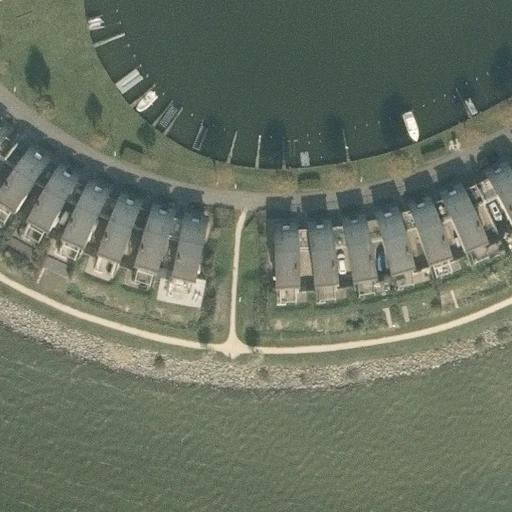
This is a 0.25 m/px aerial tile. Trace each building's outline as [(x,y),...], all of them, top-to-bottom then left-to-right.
[(0,203),(17,215),(49,167),(48,166),(47,167),(33,158),(26,169),(23,167),(0,200),(0,203)] [(505,172),(490,180),(496,191),(493,193),(511,229),(511,182),(506,170),(505,171),(505,172)] [(52,186),(31,223),(50,234),(78,184),(77,183),(76,185),(61,176),(55,188),(52,186)] [(83,202),(65,241),(85,250),(109,198),(108,198),(107,199),(92,192),(86,203),(83,202)] [(464,253),(484,245),(467,205),(463,207),(458,195),(443,202),(442,201),(441,201),(464,253)] [(121,264),(141,210),(140,210),(139,211),(123,205),(119,217),(115,216),(100,256),(121,264)] [(428,266),(448,259),(435,219),(431,220),(427,208),(411,213),(410,212),(409,212),(428,266)] [(149,227),(137,268),(158,274),(174,219),(173,219),(172,220),(156,215),(152,228),(149,227)] [(377,221),(376,221),(391,276),(412,270),(401,229),(397,230),(394,218),(378,222),(377,221)] [(183,236),(174,278),(195,282),(206,228),(189,224),(186,237),(183,236)] [(353,283),(374,279),(367,237),(363,238),(361,225),(344,228),(344,227),(343,227),(353,283)] [(315,288),(336,285),(332,243),(328,243),(327,231),(310,232),(310,231),(308,231),(315,288)] [(277,289),(298,289),(297,246),(293,246),(293,233),(275,234),(277,289)]
